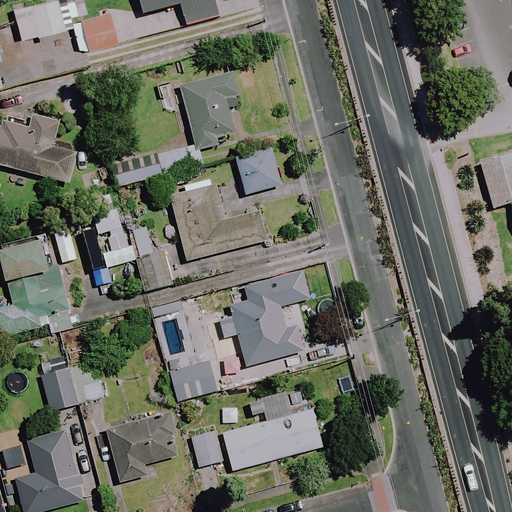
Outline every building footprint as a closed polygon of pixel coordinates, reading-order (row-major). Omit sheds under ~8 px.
[(210,0),(140,0),(144,14),(179,6),(183,26),(215,19),(210,0)] [(57,3),(31,9),(37,39),(64,33),(57,3)] [(109,16),(74,27),(84,57),(119,46),(109,16)] [(228,71),(176,84),(193,154),(245,141),(228,71)] [(59,124),(26,115),(23,127),(3,122),(1,129),(0,129),(0,168),(67,186),(76,153),(53,147),(59,124)] [(169,173),(172,187),(191,182),(188,168),(193,167),(189,149),(159,156),(163,174),(169,173)] [(230,160),(240,198),(282,187),(272,149),(230,160)] [(511,204),(511,154),(481,164),(494,210),(511,204)] [(215,187),(169,199),(186,264),(261,245),(253,214),(224,221),(215,187)] [(0,327),(57,312),(36,228),(0,237),(0,327)] [(174,287),(166,253),(157,256),(150,228),(132,232),(147,294),(174,287)] [(271,291),(218,303),(231,359),(283,347),(271,291)] [(113,399),(105,363),(43,376),(51,413),(113,399)] [(185,440),(177,412),(106,432),(121,486),(148,478),(145,467),(174,459),(170,444),(185,440)] [(312,414),(224,436),(234,475),(322,453),(312,414)] [(46,511),(84,502),(66,434),(29,444),(37,475),(16,481),(24,511),(46,511)] [(220,436),(193,441),(198,469),(225,464),(220,436)]
